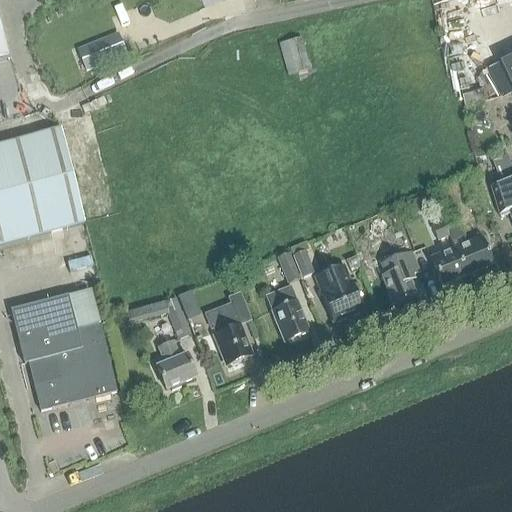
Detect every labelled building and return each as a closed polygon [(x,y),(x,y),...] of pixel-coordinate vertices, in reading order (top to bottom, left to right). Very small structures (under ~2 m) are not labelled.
[(0,0),(0,62),(18,58),(3,0),(0,0)] [(117,35),(76,51),(85,73),(126,57),(117,35)] [(308,71),(300,38),(277,44),(286,77),(308,71)] [(511,57),(499,64),(511,91),(511,57)] [(460,94),(463,108),(483,102),(479,89),(460,94)] [(59,132),(0,146),(0,247),(83,227),(59,132)] [(511,171),(510,165),(500,169),(505,182),(511,179),(511,171)] [(510,214),(511,219),(511,179),(488,189),(500,218),(510,214)] [(462,185),(476,219),(488,214),(475,180),(462,185)] [(464,245),(452,217),(441,222),(447,237),(452,250),(453,250),(464,278),(492,266),(480,238),(464,245)] [(430,227),(436,242),(447,237),(441,222),(430,227)] [(292,259),(300,280),(313,275),(304,252),(307,251),(305,244),(286,251),(288,255),(290,260),(292,259)] [(453,250),(452,250),(429,260),(440,288),(464,278),(453,250)] [(415,282),(412,276),(418,274),(409,253),(379,265),(383,276),(380,278),(392,307),(416,298),(410,284),(415,282)] [(288,255),(276,259),(287,286),(298,282),(290,260),(288,255)] [(355,257),(345,262),(350,273),(359,268),(355,257)] [(320,296),(331,324),(334,323),(336,324),(359,315),(360,313),(362,312),(351,283),(349,284),(343,267),(314,279),(321,296),(320,296)] [(277,325),(284,344),(287,343),(287,345),(298,340),(297,338),(306,335),(300,316),(302,316),(297,303),(296,304),(290,289),(265,299),(271,313),(270,314),(275,326),(277,325)] [(214,337),(227,369),(250,360),(244,344),(246,343),(239,327),(239,328),(237,322),(247,318),(239,295),(227,300),(229,306),(205,316),(211,331),(212,330),(215,337),(214,337)] [(40,413),(115,394),(98,326),(75,332),(67,298),(10,312),(23,366),(27,365),(40,413)] [(175,300),(124,314),(127,326),(166,316),(176,341),(189,335),(175,300)] [(154,365),(165,391),(169,390),(170,393),(180,389),(178,386),(195,379),(185,357),(178,360),(171,344),(157,350),(161,362),(154,365)]
